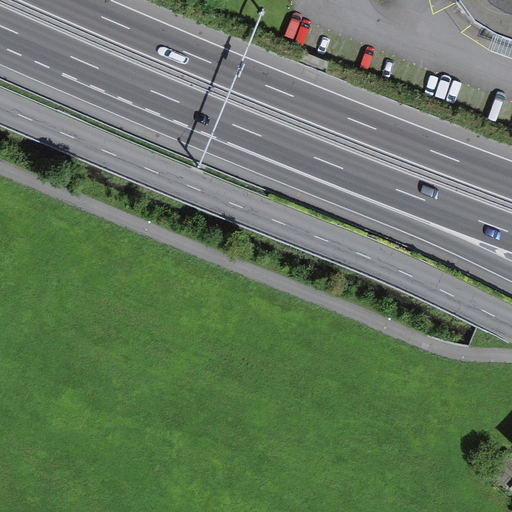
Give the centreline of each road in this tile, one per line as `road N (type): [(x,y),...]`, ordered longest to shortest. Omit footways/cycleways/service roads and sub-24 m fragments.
road 1 (unclassified): [(0,106),(511,324)]
road 2 (motorway): [(511,180),(63,0)]
road 3 (motorway): [(0,25),(411,195)]
road 4 (motorway): [(411,195),(511,266)]
